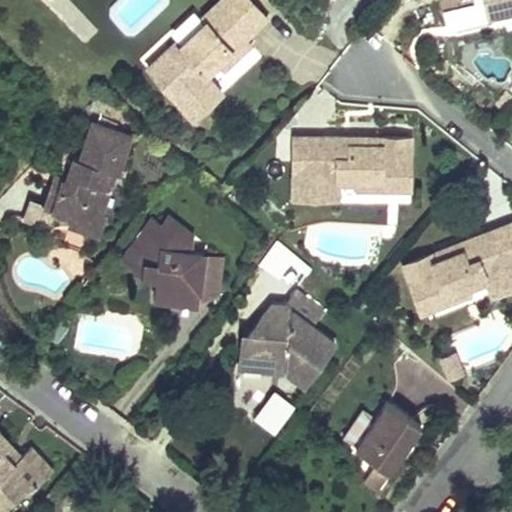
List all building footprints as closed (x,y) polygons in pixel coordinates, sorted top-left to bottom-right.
[(146,72),(192,122),(212,105),(195,86),(204,78),(216,67),(231,54),(227,49),(237,40),(241,45),(266,24),(243,0),(225,0),(200,22),(204,27),(178,50),(174,46),(146,72)] [(511,0),(441,0),(443,7),(457,3),(462,25),(491,17),(490,13),(507,8),(511,7),(511,0)] [(443,7),(448,28),(462,25),(457,3),(443,7)] [(222,74),(247,52),(241,45),(237,40),(227,49),(231,54),(216,67),(222,74)] [(212,105),(220,97),(204,78),(195,86),(212,105)] [(101,92),(96,98),(123,122),(129,115),(101,92)] [(119,173),(132,135),(93,122),(80,159),(75,157),(67,178),(64,177),(53,209),(72,216),(84,220),(101,212),(115,172),(119,173)] [(293,139),(293,199),(338,199),(338,182),(358,182),(381,182),(381,189),(411,189),(411,139),(381,139),(381,147),(351,147),(351,139),(293,139)] [(45,207),(53,209),(64,177),(56,175),(45,207)] [(106,214),(101,212),(84,220),(72,216),(69,224),(99,234),(106,214)] [(184,251),(187,231),(168,217),(162,226),(153,219),(122,259),(132,266),(143,268),(142,274),(142,275),(156,277),(154,297),(197,303),(198,300),(204,254),(190,252),(184,251)] [(405,263),(424,310),(451,299),(449,292),(470,284),(489,277),(494,293),(511,285),(511,221),(461,241),(464,248),(435,259),(433,252),(405,263)] [(190,252),(193,235),(187,231),(184,251),(190,252)] [(217,294),(223,256),(204,254),(198,300),(217,294)] [(451,299),(473,291),(470,284),(449,292),(451,299)] [(323,311),(295,291),(284,306),(273,321),(264,314),(240,348),(257,362),(289,364),(288,370),(305,382),(335,342),(312,326),(323,311)] [(284,306),(272,304),(264,314),(273,321),(284,306)] [(257,362),(240,348),(238,365),(288,370),(289,364),(257,362)] [(457,353),(443,358),(450,376),(464,371),(457,353)] [(270,390),(252,421),(276,435),(294,404),(270,390)] [(422,425),(386,401),(355,445),(391,470),(422,425)] [(11,443),(0,430),(0,492),(10,503),(23,490),(30,490),(53,468),(31,446),(21,455),(14,461),(3,450),(10,444),(11,443)] [(10,444),(3,450),(14,461),(21,455),(10,444)] [(362,482),(380,489),(386,473),(369,466),(362,482)] [(0,492),(0,507),(2,510),(10,503),(0,492)]
